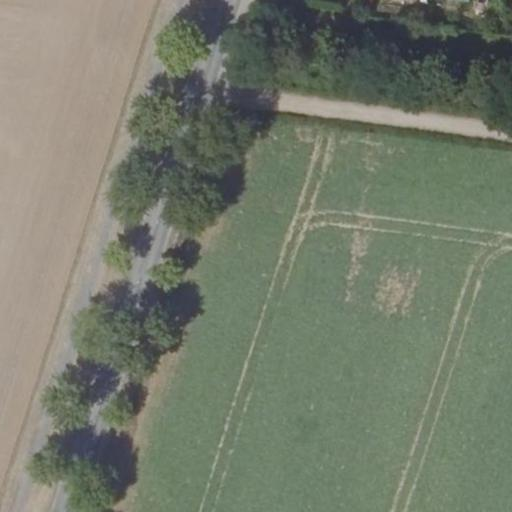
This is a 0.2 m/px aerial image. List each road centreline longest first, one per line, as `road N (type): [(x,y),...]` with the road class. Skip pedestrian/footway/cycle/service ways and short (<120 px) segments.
road 1 (tertiary): [(231,0),(69,511)]
road 2 (track): [(511,131),(203,88)]
